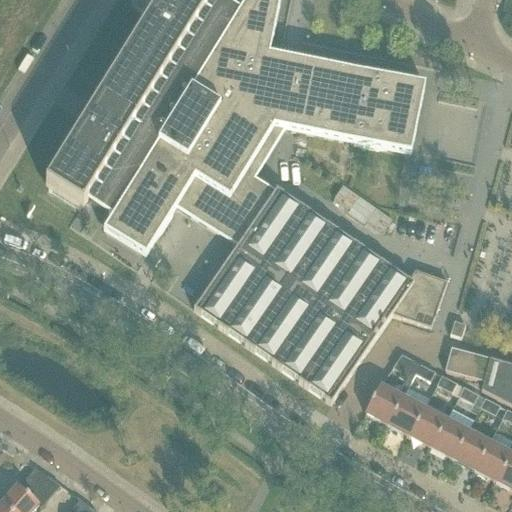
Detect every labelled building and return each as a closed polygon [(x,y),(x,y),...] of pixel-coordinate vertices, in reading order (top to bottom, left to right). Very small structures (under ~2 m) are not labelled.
[(48,193),(79,212),(84,204),(109,219),(109,220),(111,221),(111,222),(110,224),(111,224),(108,231),(106,230),(103,236),(104,237),(107,238),(145,262),(156,244),(154,243),(161,233),(162,234),(171,219),(170,218),(175,210),(238,249),(195,312),(194,313),(193,314),(219,332),(223,334),(239,346),(245,349),(268,365),(274,369),(295,384),(300,387),(318,400),(323,403),(330,408),(388,324),(391,319),(430,333),(446,286),(445,286),(414,275),(408,284),(340,238),(276,194),(275,195),(275,196),(253,183),(255,179),(284,133),(354,147),(353,148),(375,152),(402,158),(410,160),(424,90),(337,73),(334,72),(315,68),(314,69),(268,60),(273,30),(274,31),(278,13),(277,13),(279,0),(249,0),(240,15),(237,14),(214,0),(213,0),(167,0),(161,11),(157,9),(156,9),(157,4),(149,0),(135,0),(130,8),(139,14),(142,16),(147,19),(151,17),(152,17),(156,19),(104,103),(99,111),(95,109),(94,108),(90,103),(79,120),(85,122),(86,122),(87,123),(90,125),(87,130),(48,193)] [(453,325),(449,339),(461,342),(461,341),(462,337),(465,328),(453,325)] [(444,375),(483,385),(489,363),(450,352),(444,375)] [(415,378),(419,369),(401,360),(392,372),(402,377),(398,382),(408,388),(415,378)] [(481,394),(511,410),(511,369),(489,363),(483,385),(481,394)] [(433,377),(419,369),(415,378),(429,385),(433,377)] [(436,389),(450,397),(455,388),(441,381),(440,380),(436,389)] [(365,418),(387,429),(401,402),(379,391),(365,418)] [(401,402),(387,429),(409,441),(423,414),(428,403),(406,392),(401,402)] [(457,400),(472,408),(476,399),(462,392),(457,400)] [(479,412),(493,419),(498,411),(484,403),(479,412)] [(409,441),(430,452),(444,425),(423,414),(409,441)] [(501,423),(511,429),(511,417),(506,414),(501,423)] [(430,452),(452,463),(466,436),(444,425),(430,452)] [(452,463),(474,475),(488,448),(466,436),(452,463)] [(474,475),(496,486),(510,459),(488,448),(474,475)] [(496,486),(511,494),(511,460),(510,459),(496,486)] [(16,491),(0,509),(0,510),(2,511),(35,511),(37,510),(39,511),(59,489),(34,471),(16,491)]
